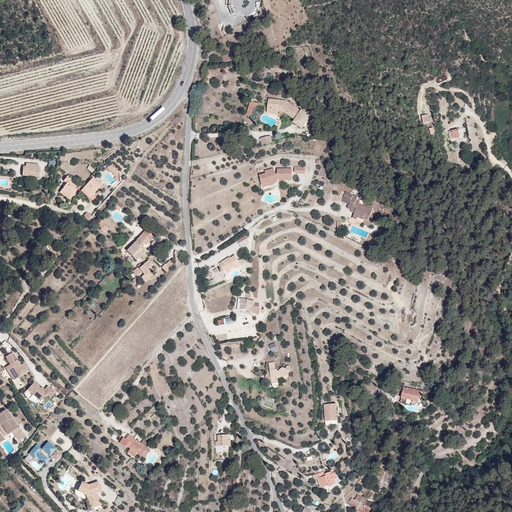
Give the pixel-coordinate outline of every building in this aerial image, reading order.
[(307,113),(265,99),(265,113),(301,127),(307,113)] [(261,103),(250,103),(245,117),(252,119),(261,103)] [(438,114),(428,116),(432,122),(440,122),(438,114)] [(262,145),(272,142),(270,135),(260,138),(262,145)] [(304,162),(258,175),(265,189),(310,176),(304,162)] [(113,177),(119,173),(112,164),(107,167),(113,177)] [(44,166),(24,166),(25,178),(44,177),(44,166)] [(110,184),(115,181),(108,172),(104,175),(110,184)] [(82,181),(69,176),(58,194),(72,202),(82,181)] [(109,186),(96,177),(83,191),(95,202),(109,186)] [(87,221),(91,216),(86,212),(82,217),(87,221)] [(368,217),(351,212),(347,221),(360,227),(368,217)] [(9,218),(0,217),(0,232),(9,232),(9,218)] [(100,229),(105,224),(100,219),(95,225),(100,229)] [(105,234),(109,229),(104,225),(100,230),(105,234)] [(161,240),(150,232),(132,253),(142,261),(161,240)] [(237,238),(240,248),(249,246),(247,236),(237,238)] [(235,254),(217,264),(225,274),(242,267),(235,254)] [(143,284),(153,275),(147,267),(153,262),(150,258),(133,272),(143,284)] [(161,268),(166,272),(173,264),(168,260),(161,268)] [(261,302),(240,298),(237,309),(260,316),(261,302)] [(271,352),(278,350),(275,342),(268,345),(271,352)] [(35,374),(26,358),(11,367),(20,383),(35,374)] [(281,369),(273,371),(275,384),(282,384),(281,369)] [(58,396),(43,381),(32,393),(48,408),(58,396)] [(427,390),(402,388),(401,398),(423,403),(427,390)] [(337,404),(324,406),(326,422),(338,423),(337,404)] [(27,427),(13,409),(1,416),(16,434),(27,427)] [(155,448),(131,433),(124,441),(149,459),(155,448)] [(225,434),(211,435),(214,448),(225,448),(225,434)] [(68,453),(51,441),(38,456),(56,469),(68,453)] [(72,447),(67,453),(78,461),(82,456),(72,447)] [(339,473),(321,480),(323,490),(340,485),(339,473)] [(108,490),(87,482),(87,493),(106,505),(108,490)] [(375,511),(378,503),(358,496),(353,504),(373,511),(375,511)] [(117,497),(115,504),(120,506),(123,498),(117,497)]
